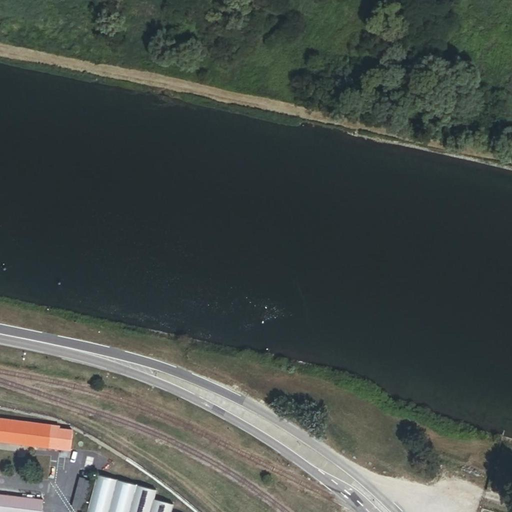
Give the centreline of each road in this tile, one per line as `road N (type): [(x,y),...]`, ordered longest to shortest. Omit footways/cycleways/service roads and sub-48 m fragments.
road 1 (tertiary): [(397,511),(265,412),(217,389),(159,366),(7,334)]
road 2 (tertiary): [(7,334),(180,392),(285,450),(338,491)]
road 3 (track): [(383,498),(461,484),(511,498)]
